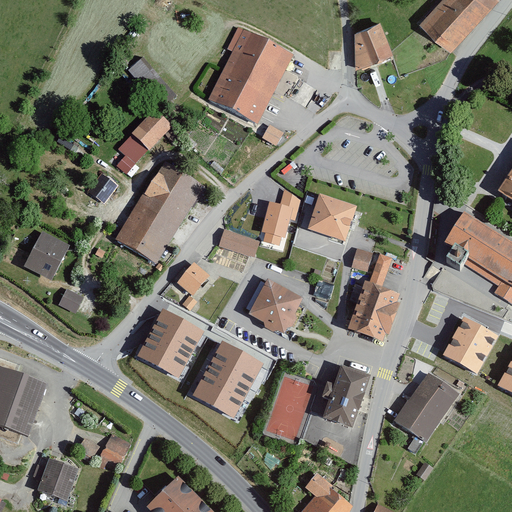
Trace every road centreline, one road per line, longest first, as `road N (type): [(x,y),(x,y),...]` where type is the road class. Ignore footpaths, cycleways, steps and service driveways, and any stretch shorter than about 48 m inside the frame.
road 1 (residential): [(348,98),(224,205),(89,370)]
road 2 (residential): [(356,511),(378,399),(409,306),(433,165)]
road 3 (secondary): [(265,511),(156,413)]
road 4 (residential): [(441,106),(461,61),(507,0)]
